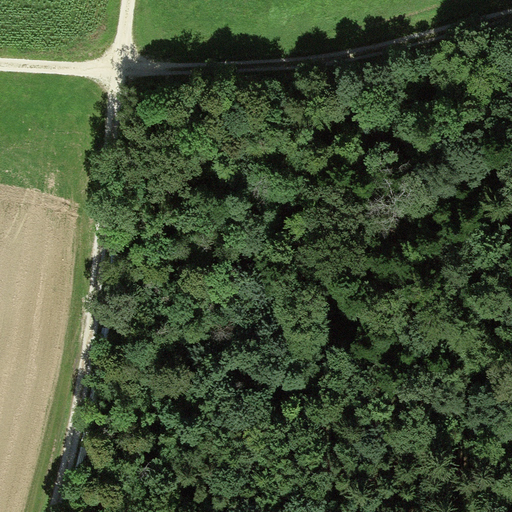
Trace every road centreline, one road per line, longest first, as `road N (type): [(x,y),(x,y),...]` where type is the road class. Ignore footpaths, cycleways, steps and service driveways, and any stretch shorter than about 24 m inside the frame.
road 1 (track): [(511,14),(314,65),(117,74),(87,336),(54,511)]
road 2 (track): [(0,66),(117,74),(125,0)]
